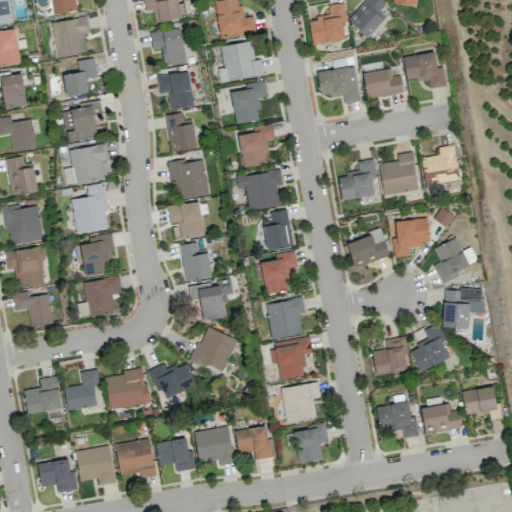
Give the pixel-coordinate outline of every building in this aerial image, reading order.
[(0,0),(0,23),(11,22),(8,0),(0,0)] [(50,0),(52,14),(76,10),(74,0),(50,0)] [(154,21),(185,17),(183,3),(176,3),(175,0),(142,0),(144,10),(152,9),(154,21)] [(219,37),(255,31),(252,16),(243,17),(241,4),(237,5),(236,0),(217,0),(213,1),(219,37)] [(385,4),(380,0),(364,0),(347,19),(366,37),(384,18),(377,12),(385,4)] [(326,4),(327,14),(315,15),(316,19),(308,19),(311,44),(343,40),(341,23),(346,22),(343,2),(326,4)] [(50,21),(54,56),(85,52),(83,33),(88,33),(86,17),(50,21)] [(0,65),(19,62),(14,27),(0,29),(0,65)] [(163,66),(185,62),(179,27),(148,33),(152,49),(160,48),(163,66)] [(219,45),(222,67),(217,68),(218,81),(262,75),(260,58),(253,59),(250,41),(219,45)] [(429,88),(445,85),(441,66),(436,67),(433,51),(401,56),(405,82),(427,78),(429,88)] [(76,60),(77,72),(62,74),(64,95),(86,93),(84,77),(95,76),(93,58),(76,60)] [(358,100),(352,65),(316,71),(320,95),(328,93),(329,97),(341,95),(343,103),(358,100)] [(362,72),(365,98),(402,93),(400,75),(390,77),(388,69),(362,72)] [(187,71),(155,76),(158,93),(167,91),(170,109),(192,105),(187,71)] [(235,123),(258,119),(256,110),(260,110),(257,97),(266,96),(263,80),(244,83),(245,88),(229,91),(235,123)] [(93,115),(101,113),(99,100),(79,103),(80,107),(61,110),(66,142),(96,137),(93,115)] [(195,147),(191,119),(182,120),(181,112),(164,114),(169,151),(195,147)] [(0,116),(0,134),(10,134),(12,151),(34,148),(31,119),(10,121),(10,115),(0,116)] [(236,134),(242,166),(267,162),(264,141),(274,139),(271,123),(251,127),(252,132),(236,134)] [(67,149),(70,167),(62,168),(64,185),(103,178),(100,161),(107,160),(104,143),(67,149)] [(421,156),(425,195),(444,193),(443,183),(458,181),(454,144),(436,146),(437,155),(421,156)] [(396,160),(378,162),(381,194),(416,190),(411,151),(396,153),(396,160)] [(4,158),(10,195),(36,190),(32,163),(23,164),(21,155),(4,158)] [(374,177),(372,158),(356,160),(357,170),(344,171),(345,175),(337,176),(340,198),(372,195),(370,178),(374,177)] [(166,162),(169,180),(174,179),(177,198),(207,193),(202,159),(184,162),(184,159),(166,162)] [(248,209),(278,204),(275,185),(281,184),(278,169),(235,176),(237,189),(244,188),(248,209)] [(106,228),(103,209),(107,209),(102,182),(85,185),(86,196),(69,199),(75,234),(106,228)] [(177,221),(180,239),(203,235),(197,200),(166,206),(169,223),(177,221)] [(37,205),(18,207),(18,204),(2,206),(8,244),(42,239),(37,205)] [(444,226),(452,215),(440,206),(432,218),(444,226)] [(266,249),(291,245),(285,209),(268,212),(270,221),(262,222),(266,249)] [(394,221),(396,237),(390,238),(392,257),(408,255),(407,245),(429,242),(426,217),(394,221)] [(389,256),(380,230),(345,241),(353,267),(389,256)] [(107,250),(113,250),(110,233),(87,236),(88,242),(79,244),(84,275),(110,271),(107,250)] [(441,283),(458,275),(455,270),(476,260),(470,247),(461,250),(455,237),(433,247),(439,262),(433,265),(441,283)] [(179,244),(184,280),(210,277),(206,249),(197,250),(196,242),(179,244)] [(3,251),(6,269),(13,268),(16,286),(42,283),(39,260),(44,259),(42,246),(3,251)] [(263,292),(289,288),(286,267),(295,266),(293,250),(274,253),(275,259),(259,261),(263,292)] [(88,316),(114,311),(110,294),(121,292),(117,275),(81,281),(88,316)] [(188,286),(189,299),(199,298),(202,320),(225,317),(222,294),(231,293),(229,281),(188,286)] [(467,327),(468,301),(480,301),(480,289),(443,288),(442,326),(467,327)] [(52,322),(47,293),(27,296),(26,290),(11,293),(14,310),(26,308),(29,326),(52,322)] [(264,304),(271,338),(301,332),(297,313),(304,312),(301,296),(264,304)] [(427,340),(409,348),(418,370),(451,356),(437,323),(423,329),(427,340)] [(189,359),(223,371),(235,338),(205,327),(200,343),(195,341),(189,359)] [(270,341),(272,363),(277,362),(279,379),(304,376),(301,353),(311,352),(309,336),(270,341)] [(384,338),(385,348),(371,350),(374,373),(407,369),(403,336),(384,338)] [(194,385),(184,363),(176,367),(175,364),(164,368),(162,363),(147,369),(156,391),(161,388),(165,397),(194,385)] [(103,377),(108,409),(148,402),(142,367),(123,370),(124,373),(103,377)] [(66,410),(95,405),(92,385),(98,384),(96,368),(78,371),(80,384),(62,387),(66,410)] [(23,389),(25,411),(59,408),(56,375),(38,377),(39,387),(23,389)] [(318,397),(317,382),(280,386),(284,420),(314,417),(312,398),(318,397)] [(464,414),(489,411),(490,419),(501,418),(499,402),(494,403),(492,386),(461,390),(464,414)] [(375,406),(379,428),(399,424),(402,437),(417,435),(414,415),(409,416),(406,401),(375,406)] [(457,410),(449,411),(447,402),(419,408),(424,433),(460,426),(457,410)] [(293,430),(296,461),(321,458),(319,442),(326,441),(324,422),(304,424),(305,429),(293,430)] [(255,459),(272,456),(266,424),(233,430),(237,454),(253,451),(255,459)] [(192,431),(197,461),(217,458),(218,465),(232,462),(227,426),(192,431)] [(188,457),(185,437),(154,442),(157,465),(173,463),(174,471),(194,468),(192,456),(188,457)] [(113,443),(118,474),(138,471),(139,476),(154,474),(148,438),(113,443)] [(98,485),(114,482),(107,444),(73,451),(79,480),(96,477),(98,485)] [(40,486),(55,484),(56,492),(74,489),(69,457),(36,463),(40,486)]
